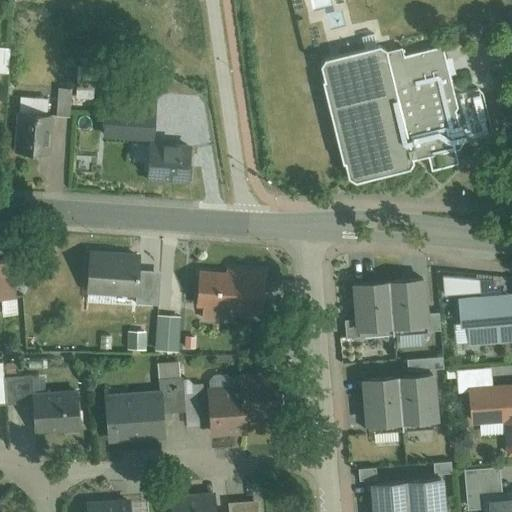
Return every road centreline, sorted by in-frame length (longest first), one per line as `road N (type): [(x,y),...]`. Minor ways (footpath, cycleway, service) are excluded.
road 1 (residential): [(306,228),(0,207)]
road 2 (residential): [(326,458),(240,465),(211,456),(140,458),(114,470),(46,472)]
road 3 (residential): [(306,228),(326,458)]
road 4 (residential): [(511,243),(306,228)]
